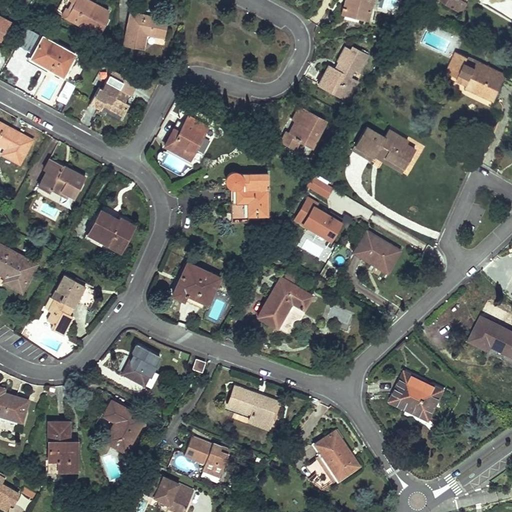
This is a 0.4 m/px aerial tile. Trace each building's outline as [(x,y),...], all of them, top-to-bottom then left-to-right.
[(103,19),(108,11),(87,0),(62,0),(58,10),(66,14),(64,17),(82,27),(84,23),(100,32),(106,21),(103,19)] [(345,0),(342,14),(362,19),(364,10),(370,12),(373,0),(345,0)] [(437,0),(460,14),(467,3),(460,0),(437,0)] [(370,12),(364,10),(362,19),(368,20),(370,12)] [(166,20),(130,12),(123,44),(144,48),(147,34),(163,37),(166,20)] [(0,41),(10,22),(0,16),(0,41)] [(57,27),(49,23),(45,32),(52,36),(57,27)] [(75,55),(43,37),(33,55),(43,61),(40,65),(59,75),(64,67),(67,69),(75,55)] [(351,68),(358,72),(367,56),(352,47),(350,50),(345,47),(337,61),(340,63),(336,69),(329,65),(323,75),(330,79),(325,88),(339,96),(345,86),(348,88),(354,79),(347,75),(351,68)] [(482,63),(457,51),(447,72),(458,77),(458,79),(468,84),(466,87),(489,98),(499,78),(485,71),(485,73),(479,70),(482,63)] [(43,61),(33,55),(31,59),(40,65),(43,61)] [(506,75),(482,63),(479,70),(485,73),(485,71),(499,78),(489,98),(494,100),(506,75)] [(330,79),(323,75),(318,84),(325,88),(330,79)] [(345,86),(339,96),(346,100),(357,80),(354,79),(348,88),(345,86)] [(99,87),(90,103),(101,110),(104,103),(109,106),(108,108),(122,116),(128,105),(124,103),(128,94),(119,89),(119,88),(105,81),(101,88),(99,87)] [(298,121),(304,110),(299,107),(293,118),(296,120),(298,121)] [(311,146),(325,122),(304,110),(298,121),(296,120),(289,133),(286,131),(281,140),(295,148),(300,139),(311,146)] [(178,121),(164,146),(183,157),(189,147),(194,150),(207,127),(188,117),(183,125),(178,121)] [(33,141),(0,122),(0,146),(5,149),(2,154),(20,164),(33,141)] [(384,138),(366,127),(355,146),(373,157),(374,156),(378,150),(387,155),(386,157),(403,168),(414,150),(406,145),(408,142),(389,130),(384,138)] [(373,157),(355,146),(352,151),(370,162),(373,157)] [(194,150),(189,147),(183,157),(188,160),(194,150)] [(378,150),(374,156),(401,172),(403,168),(386,157),(387,155),(378,150)] [(65,166),(50,159),(48,164),(53,166),(49,174),(47,172),(39,187),(49,193),(53,186),(60,189),(59,193),(68,197),(69,194),(75,197),(85,177),(71,170),(69,174),(63,170),(65,166)] [(53,166),(48,164),(44,171),(47,172),(49,174),(53,166)] [(247,216),(267,216),(268,173),(247,173),(241,173),(238,173),(234,172),(231,172),(229,174),(227,176),(226,179),(226,182),(227,184),(228,186),(231,187),(234,188),(237,187),(236,203),(247,203),(247,216)] [(308,187),(327,198),(332,189),(313,178),(308,187)] [(92,237),(121,252),(135,224),(120,216),(119,218),(118,221),(108,216),(110,214),(100,208),(92,223),(97,225),(92,237)] [(305,227),(335,245),(346,225),(316,208),(305,227)] [(97,225),(92,223),(87,234),(92,237),(97,225)] [(399,249),(367,230),(353,254),(372,264),(373,261),(388,269),(399,249)] [(308,243),(305,249),(317,255),(321,249),(308,243)] [(21,291),(35,264),(0,244),(0,273),(5,277),(3,281),(21,291)] [(388,269),(373,261),(372,264),(388,274),(390,271),(388,269)] [(184,276),(190,264),(187,263),(181,274),(184,276)] [(181,274),(172,294),(183,299),(186,293),(204,302),(207,303),(219,278),(190,264),(184,276),(181,274)] [(296,276),(286,270),(283,274),(293,281),(296,276)] [(88,305),(95,292),(64,274),(51,298),(55,300),(49,311),(51,312),(47,320),(54,324),(51,328),(63,335),(73,317),(69,315),(67,314),(69,309),(72,310),(78,299),(88,305)] [(274,291),(282,279),(280,278),(272,290),(274,291)] [(272,290),(257,316),(276,327),(291,302),(303,310),(311,296),(282,279),(274,291),(272,290)] [(204,302),(186,293),(183,299),(201,308),(204,302)] [(511,332),(482,317),(470,341),(489,350),(492,344),(497,347),(496,348),(511,356),(511,332)] [(144,384),(158,356),(137,345),(133,353),(138,356),(136,359),(134,358),(126,374),(144,384)] [(138,356),(133,353),(122,373),(126,374),(134,358),(136,359),(138,356)] [(205,362),(195,359),(192,368),(201,372),(205,362)] [(421,379),(405,371),(389,404),(415,416),(414,419),(425,425),(441,393),(424,385),(423,388),(418,385),(421,379)] [(443,390),(421,379),(418,385),(423,388),(424,385),(441,393),(443,390)] [(270,420),(277,402),(234,386),(227,405),(222,403),(221,407),(250,418),(251,414),(270,420)] [(3,393),(0,392),(0,415),(21,422),(28,401),(3,393)] [(126,452),(144,418),(111,400),(103,415),(115,422),(105,441),(126,452)] [(270,420),(251,414),(250,418),(249,421),(267,427),(270,420)] [(69,438),(69,421),(49,422),(48,460),(58,460),(58,471),(77,471),(77,441),(69,441),(69,438)] [(323,455),(339,479),(359,466),(341,439),(340,440),(334,431),(314,444),(321,454),(322,454),(323,455)] [(194,436),(186,454),(207,463),(204,469),(222,476),(232,450),(215,443),(214,445),(213,448),(209,446),(210,443),(194,436)] [(339,479),(323,455),(320,457),(336,481),(339,479)] [(58,460),(48,460),(48,471),(58,471),(58,460)] [(184,511),(194,491),(153,473),(144,493),(162,500),(169,504),(167,507),(178,511),(184,511)] [(0,506),(7,510),(11,503),(14,504),(19,494),(1,484),(4,479),(0,476),(0,506)]
